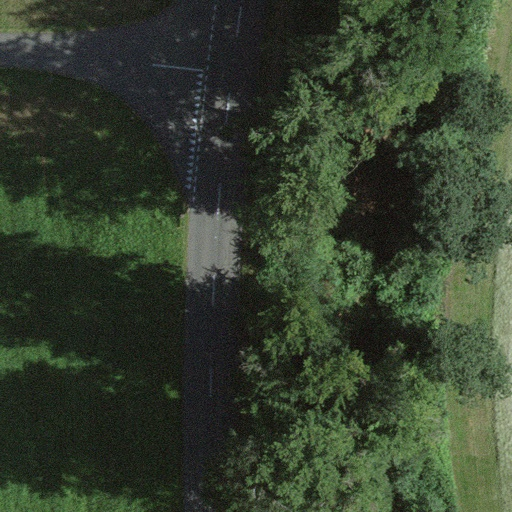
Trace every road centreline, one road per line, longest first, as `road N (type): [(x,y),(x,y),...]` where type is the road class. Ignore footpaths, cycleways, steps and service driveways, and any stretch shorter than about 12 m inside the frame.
road 1 (tertiary): [(213,511),(213,287),(232,72)]
road 2 (unclassified): [(0,51),(232,72)]
